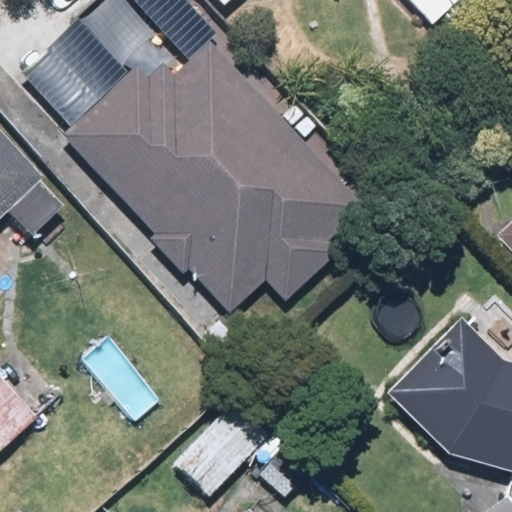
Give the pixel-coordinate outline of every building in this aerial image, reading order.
[(202,0),(217,16),(234,0),(202,0)] [(461,0),(396,0),(429,32),(461,0)] [(367,220),(204,52),(174,81),(161,67),(141,87),(127,73),(53,145),(221,320),(256,287),(276,307),(367,220)] [(63,213),(0,141),(0,231),(3,229),(21,249),(63,213)] [(511,218),(485,244),(511,272),(511,218)] [(375,394),(438,462),(511,483),(511,377),(493,372),(459,329),(375,394)] [(0,449),(29,423),(0,392),(0,449)] [(261,448),(224,414),(166,477),(203,511),(261,448)]
